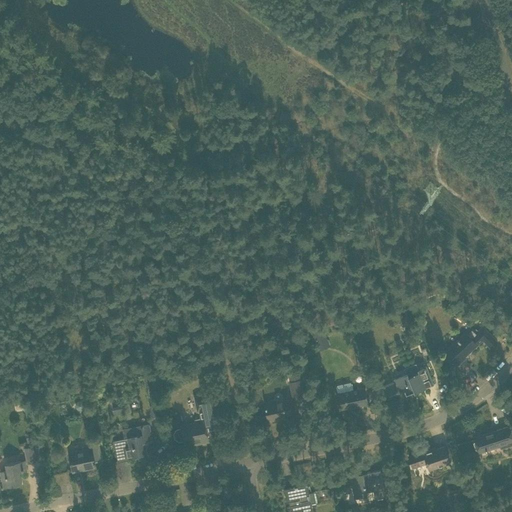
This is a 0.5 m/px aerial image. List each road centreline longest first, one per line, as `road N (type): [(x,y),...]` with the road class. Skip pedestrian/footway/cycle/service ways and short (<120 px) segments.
road 1 (unclassified): [(255,457),(404,426),(465,401),(511,358)]
road 2 (unclassified): [(0,511),(255,457)]
